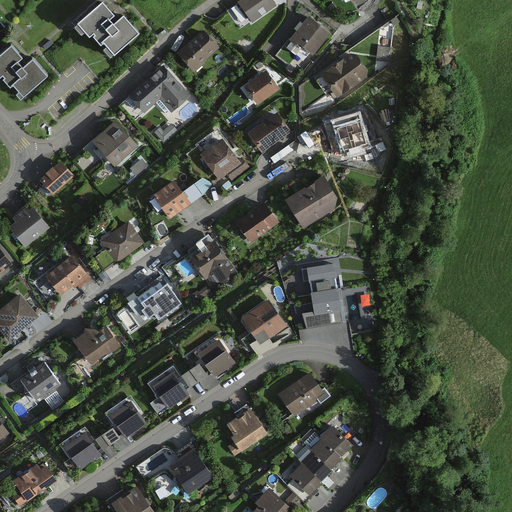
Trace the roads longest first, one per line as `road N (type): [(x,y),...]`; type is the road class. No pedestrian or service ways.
road 1 (residential): [(327,511),(366,468),(381,418),(372,390),(351,366),(304,353),(264,365),(52,511)]
road 2 (residential): [(0,369),(314,145)]
road 3 (residential): [(20,146),(46,149),(60,140),(213,0)]
